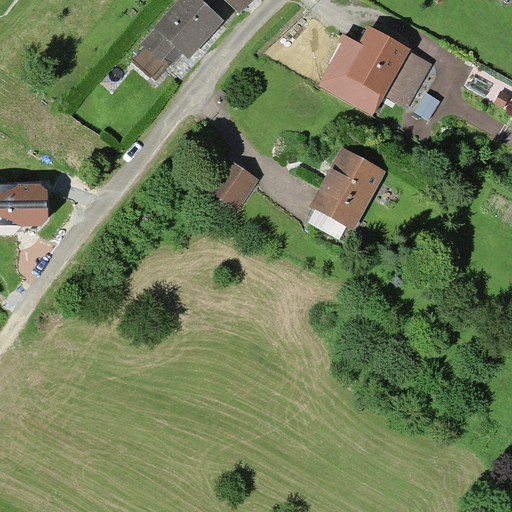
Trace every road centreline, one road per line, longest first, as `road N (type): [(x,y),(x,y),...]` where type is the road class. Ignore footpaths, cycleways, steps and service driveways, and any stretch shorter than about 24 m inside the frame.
road 1 (track): [(0,331),(193,89)]
road 2 (residential): [(275,0),(193,89)]
